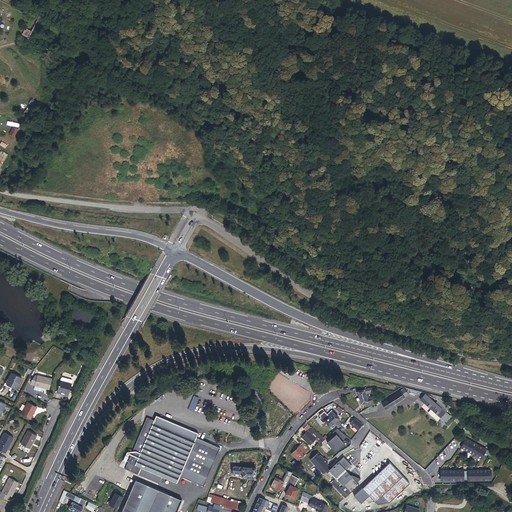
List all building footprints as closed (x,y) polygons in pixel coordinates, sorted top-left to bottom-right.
[(17,130),(13,128),(9,135),(13,138),(17,130)] [(7,387),(17,392),(22,380),(12,376),(7,387)] [(48,392),(51,380),(36,376),(36,377),(34,376),(29,387),(48,392)] [(67,396),(70,386),(59,382),(55,394),(59,395),(60,394),(67,396)] [(394,404),(405,397),(403,395),(401,391),(390,397),(394,404)] [(360,400),(361,403),(365,402),(368,401),(367,398),(367,395),(366,395),(359,397),(359,398),(357,398),(357,401),(360,400)] [(386,409),(394,404),(390,397),(382,403),(386,409)] [(430,398),(425,403),(441,417),(446,412),(430,398)] [(35,408),(26,404),(20,415),(29,421),(34,413),(33,412),(35,408)] [(335,412),(331,416),(330,417),(335,422),(340,418),(335,412)] [(335,422),(330,417),(326,421),(331,426),(332,425),(335,422)] [(194,444),(196,440),(198,436),(157,418),(155,422),(148,419),(130,458),(133,459),(137,461),(153,426),(194,444)] [(363,424),(355,418),(351,424),(358,430),(363,424)] [(179,479),(194,444),(153,426),(137,461),(135,467),(161,479),(176,486),(178,483),(179,479)] [(344,442),(342,439),(347,435),(338,428),(333,432),(336,435),(328,442),(335,450),(344,442)] [(325,439),(314,429),(311,432),(317,438),(322,442),(325,439)] [(308,430),(303,437),(306,439),(311,444),(316,438),(308,430)] [(36,437),(27,432),(20,446),(29,450),(36,437)] [(12,440),(3,435),(0,439),(0,451),(4,454),(12,440)] [(464,438),(460,447),(480,456),(484,448),(464,438)] [(200,447),(194,444),(179,479),(183,480),(203,489),(220,450),(214,448),(202,442),(200,447)] [(305,449),(301,445),(300,445),(292,453),(299,460),(307,452),(305,449)] [(330,466),(326,462),(328,461),(324,457),(324,458),(318,452),(311,459),(323,472),(330,466)] [(361,478),(349,473),(347,471),(352,465),(344,457),(330,470),(337,477),(351,491),(359,483),(357,481),(361,478)] [(411,464),(404,458),(402,460),(410,466),(411,464)] [(433,460),(424,469),(427,473),(436,465),(433,460)] [(378,489),(390,502),(411,482),(390,462),(355,496),(363,504),(364,503),(378,489)] [(158,486),(161,479),(135,467),(133,467),(130,472),(130,473),(158,486)] [(235,467),(233,467),(232,473),(242,474),(242,477),(255,478),(256,468),(242,467),(235,467)] [(463,480),(463,470),(441,470),(441,479),(463,480)] [(490,480),(490,471),(468,470),(467,480),(490,480)] [(284,488),(292,472),(289,471),(284,481),(283,480),(276,477),(271,486),(279,490),(281,486),(284,488)] [(351,491),(337,477),(331,483),(345,497),(351,491)] [(18,484),(8,479),(1,494),(0,493),(0,499),(6,502),(8,497),(11,499),(18,484)] [(177,511),(181,502),(135,482),(121,511),(177,511)] [(299,489),(292,485),(291,484),(290,485),(286,494),(294,498),(299,489)] [(380,504),(390,502),(378,489),(364,503),(366,506),(377,502),(380,504)] [(312,495),(304,492),(301,499),(309,502),(311,498),(312,495)] [(58,504),(62,506),(66,498),(73,502),(74,500),(84,504),(85,502),(81,500),(81,501),(64,493),(58,504)] [(118,509),(123,499),(115,495),(109,506),(113,508),(114,507),(118,509)] [(221,508),(235,511),(239,511),(241,504),(231,501),(230,502),(212,497),(209,496),(207,504),(210,505),(210,504),(221,507),(221,508)] [(260,497),(259,498),(254,509),(253,511),(260,511),(263,506),(265,500),(260,497)] [(309,502),(308,505),(318,509),(317,511),(324,511),(328,505),(311,498),(309,502)] [(84,504),(74,500),(73,502),(72,504),(82,509),(84,504)]
